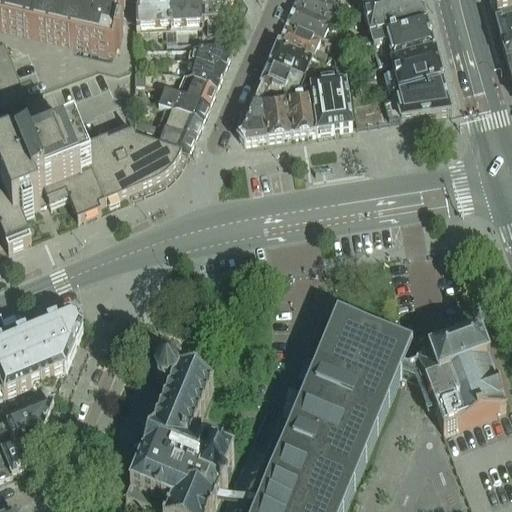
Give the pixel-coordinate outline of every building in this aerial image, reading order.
[(0,0),(0,34),(112,60),(114,50),(118,51),(121,36),(118,36),(120,25),(125,2),(115,0),(0,0)] [(136,24),(136,35),(136,39),(166,37),(167,52),(171,52),(169,0),(142,0),(136,0),(136,5),(136,24)] [(200,0),(169,0),(171,52),(177,51),(176,37),(200,36),(200,0)] [(200,0),(200,36),(201,49),(211,48),(212,43),(215,43),(216,43),(233,5),(229,0),(200,0)] [(334,20),(338,11),(313,0),(299,0),(294,13),(339,31),(342,25),(334,20)] [(313,0),(338,11),(338,10),(325,4),(326,0),(333,0),(335,1),(335,0),(313,0)] [(358,0),(359,1),(358,1),(362,12),(407,0),(358,0)] [(418,0),(407,0),(362,12),(369,42),(426,27),(418,0)] [(501,30),(511,26),(511,0),(490,0),(496,24),(499,23),(501,30)] [(333,35),(337,37),(339,31),(294,13),(288,29),(324,43),(328,44),(333,35)] [(511,26),(501,30),(497,31),(502,50),(507,69),(511,67),(511,26)] [(434,57),(426,27),(369,42),(370,42),(346,49),(342,53),(343,59),(372,51),(379,74),(384,72),(434,57)] [(312,64),(312,65),(324,69),(328,59),(316,55),(320,44),(287,31),(279,50),(312,64)] [(0,61),(8,58),(4,47),(0,48),(0,61)] [(308,77),(312,65),(312,64),(279,50),(270,71),(307,86),(309,83),(309,82),(311,78),(308,77)] [(316,77),(309,83),(307,86),(309,95),(317,140),(352,135),(343,59),(342,53),(333,60),(338,89),(328,91),(327,81),(316,77)] [(188,64),(187,65),(189,66),(224,76),(233,55),(210,55),(173,55),(173,64),(188,64)] [(387,82),(382,83),(388,104),(442,89),(443,88),(438,69),(437,69),(434,57),(384,72),(387,82)] [(0,74),(13,69),(8,58),(0,61),(0,74)] [(189,66),(187,65),(182,81),(216,95),(224,76),(189,66)] [(0,87),(17,81),(13,69),(0,74),(0,87)] [(302,100),(309,95),(307,86),(270,71),(259,97),(267,100),(279,104),(284,103),(302,100)] [(137,93),(146,93),(146,80),(137,80),(137,93)] [(0,100),(22,92),(17,81),(0,87),(0,100)] [(182,81),(176,100),(208,112),(216,95),(182,81)] [(443,90),(442,89),(388,104),(385,105),(389,129),(451,120),(443,90)] [(0,112),(1,113),(26,103),(22,92),(0,100),(0,112)] [(136,106),(146,107),(146,93),(137,93),(136,106)] [(317,140),(309,95),(302,100),(284,103),(292,144),(307,142),(317,140)] [(208,112),(176,100),(163,96),(157,114),(164,116),(164,115),(202,128),(208,112)] [(261,113),(267,100),(259,97),(239,144),(238,144),(243,151),(244,151),(266,147),(261,113)] [(292,144),(284,103),(279,104),(267,100),(261,113),(266,147),(267,147),(292,143),(292,144)] [(389,129),(385,105),(374,107),(378,131),(389,129)] [(146,107),(136,106),(136,117),(148,120),(148,107),(146,107)] [(367,133),(378,131),(374,107),(363,110),(367,133)] [(356,135),(367,133),(363,110),(353,112),(356,135)] [(164,115),(164,116),(157,133),(195,145),(202,128),(164,115)] [(195,145),(157,133),(136,125),(136,138),(160,146),(159,150),(188,161),(195,145)] [(136,147),(134,143),(130,133),(128,134),(130,140),(108,149),(107,146),(82,156),(75,140),(64,145),(96,222),(101,220),(98,215),(153,192),(157,190),(160,188),(163,186),(166,184),(169,181),(171,179),(174,176),(176,173),(178,170),(179,167),(180,165),(181,162),(187,164),(187,163),(136,147)] [(26,160),(23,162),(43,211),(66,202),(78,230),(86,226),(54,149),(53,149),(51,144),(24,155),(26,160)] [(43,211),(23,162),(19,163),(16,155),(0,161),(0,173),(20,221),(43,211)] [(31,249),(20,221),(0,173),(0,192),(4,202),(0,203),(0,238),(8,258),(31,249)] [(346,511),(366,465),(401,381),(425,391),(443,440),(458,434),(499,418),(506,415),(493,380),(489,368),(490,367),(488,364),(488,365),(480,344),(481,344),(480,341),(477,342),(478,343),(456,350),(455,348),(452,350),(452,352),(416,365),(416,367),(417,369),(407,372),(363,354),(367,344),(368,344),(368,343),(357,338),(359,334),(360,334),(360,333),(360,332),(337,323),(284,450),(292,453),(287,465),(280,462),(279,463),(286,466),(276,493),(268,490),(268,491),(275,494),(267,511),(346,511)] [(71,324),(33,339),(52,385),(65,380),(82,336),(79,327),(71,324)] [(10,349),(28,395),(52,385),(33,339),(10,349)] [(10,349),(0,352),(0,392),(5,404),(28,395),(10,349)] [(227,497),(226,496),(225,495),(224,495),(223,495),(234,469),(213,460),(212,451),(203,448),(196,453),(190,450),(213,392),(178,378),(178,376),(177,374),(176,373),(175,372),(173,370),(172,370),(170,369),(169,368),(167,368),(165,368),(163,369),(162,369),(160,370),(159,372),(157,373),(156,374),(156,376),(155,378),(155,380),(155,381),(156,383),(156,385),(157,386),(158,388),(160,389),(161,390),(162,391),(163,391),(165,392),(167,392),(168,392),(170,391),(171,391),(173,390),(130,495),(127,504),(146,511),(215,511),(220,502),(221,503),(222,503),(223,504),(224,504),(225,503),(226,503),(227,502),(227,501),(228,499),(227,498),(227,497)] [(15,450),(37,441),(36,438),(39,437),(41,438),(49,418),(48,417),(47,414),(50,412),(51,413),(53,408),(50,400),(11,416),(14,424),(0,430),(0,439),(9,436),(15,450)] [(2,456),(0,456),(11,482),(25,476),(40,443),(37,441),(15,450),(15,451),(2,456)] [(0,486),(11,482),(0,456),(2,456),(0,451),(0,486)]
